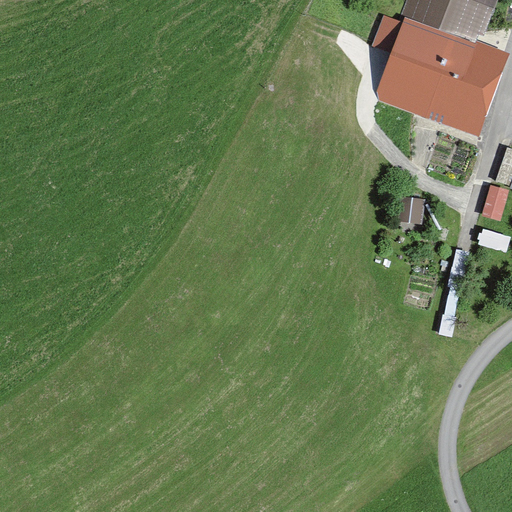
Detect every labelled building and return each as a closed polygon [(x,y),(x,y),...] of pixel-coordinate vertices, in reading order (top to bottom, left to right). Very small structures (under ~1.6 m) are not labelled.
[(457,0),(404,0),(395,25),(391,25),(380,54),(394,60),(384,89),(471,122),(492,62),(442,42),(457,0)] [(511,179),(511,149),(507,148),(495,182),(510,187),(511,179)] [(502,219),(510,188),(491,183),(483,214),(502,219)] [(403,198),(402,221),(421,222),(423,199),(403,198)] [(483,228),(480,243),(508,249),(511,234),(483,228)]
